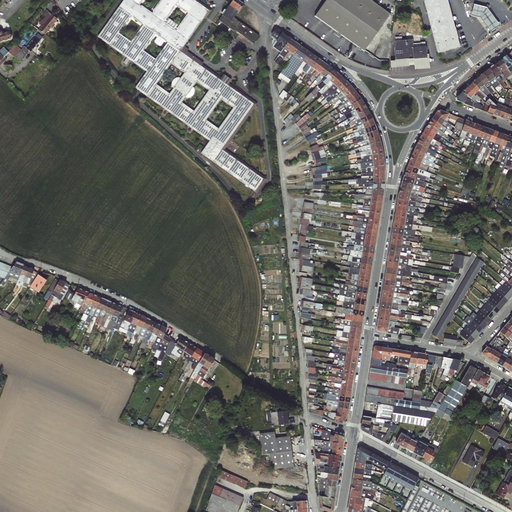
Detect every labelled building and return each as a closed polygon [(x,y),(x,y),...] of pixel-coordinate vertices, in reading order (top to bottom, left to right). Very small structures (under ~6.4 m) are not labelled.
[(135,88),(210,141),(201,153),(257,193),(266,179),(225,149),(257,104),(229,84),(231,80),(224,75),(222,78),(202,64),(181,49),(183,46),(203,18),(205,19),(212,10),(197,0),(123,0),(97,37),(147,72),(135,88)] [(243,4),(237,0),(233,0),(222,15),(231,22),(239,10),(243,4)] [(366,54),(393,16),(370,0),(325,0),(314,16),(366,54)] [(447,0),(427,0),(423,1),(437,53),(460,47),(447,0)] [(485,7),(474,4),(471,16),(480,18),(490,32),(500,25),(488,9),(489,6),(487,4),(485,6),(485,7)] [(231,22),(222,15),(218,20),(234,31),(235,30),(240,23),(241,22),(239,10),(231,22)] [(252,10),(242,12),(243,22),(253,20),(252,10)] [(51,27),(56,21),(57,20),(54,17),(51,15),(50,17),(47,15),(43,21),(51,27)] [(390,45),(393,16),(366,54),(373,58),(383,41),(390,45)] [(44,35),(51,27),(43,21),(42,21),(39,24),(40,25),(37,29),(38,30),(44,35)] [(240,23),(235,30),(253,44),(258,36),(240,23)] [(290,39),(276,28),(271,36),(272,36),(276,40),(276,41),(284,47),(290,39)] [(0,41),(11,37),(8,30),(1,33),(1,32),(1,31),(1,30),(0,30),(0,29),(0,41)] [(31,51),(40,40),(35,36),(26,48),(30,50),(31,51)] [(276,40),(272,36),(272,38),(273,39),(272,41),(273,48),(280,53),(283,48),(284,47),(276,41),(276,40)] [(295,42),(290,39),(284,47),(283,48),(287,51),(288,52),(295,42)] [(412,47),(425,46),(425,42),(420,42),(420,43),(413,43),(413,39),(395,41),(394,48),(395,61),(413,59),(412,47)] [(300,46),(295,42),(288,52),(293,55),(300,46)] [(22,50),(14,44),(8,52),(15,58),(22,50)] [(15,58),(14,59),(19,63),(30,50),(26,48),(24,46),(22,50),(15,58)] [(188,49),(183,46),(181,49),(202,64),(203,63),(187,51),(188,49)] [(304,49),(300,46),(293,55),(298,58),(304,49)] [(412,47),(413,59),(427,58),(427,57),(426,46),(425,46),(412,47)] [(4,47),(0,49),(0,65),(7,60),(4,57),(8,52),(4,47)] [(309,52),(304,49),(298,58),(303,62),(309,52)] [(293,55),(288,52),(285,57),(289,60),(293,55)] [(314,56),(309,52),(303,62),(307,65),(314,56)] [(35,53),(33,55),(37,59),(38,58),(42,61),(45,57),(41,53),(39,55),(38,54),(37,53),(36,54),(35,53)] [(298,58),(293,55),(289,60),(288,62),(285,67),(287,69),(290,70),(291,68),(294,64),(298,58)] [(477,105),(472,98),(482,90),(486,95),(489,92),(486,89),(484,88),(485,86),(495,77),(504,88),(507,86),(503,81),(511,74),(511,59),(508,55),(504,58),(503,61),(500,60),(457,95),(456,101),(482,109),(478,105),(477,105)] [(318,59),(314,56),(307,65),(310,67),(312,68),(318,59)] [(427,58),(413,59),(395,61),(395,62),(390,63),(390,69),(414,67),(414,70),(429,70),(428,56),(427,57),(427,58)] [(54,64),(45,57),(42,61),(52,68),(54,64)] [(289,60),(285,57),(283,59),(279,66),(281,68),(287,61),(288,62),(289,60)] [(303,62),(298,58),(294,64),(297,65),(299,67),(303,62)] [(323,62),(318,59),(312,68),(316,71),(323,62)] [(301,74),(307,65),(303,62),(299,67),(298,69),(296,71),(301,74)] [(328,66),(323,62),(316,71),(320,74),(328,66)] [(310,67),(307,65),(301,74),(298,78),(300,80),(304,74),(310,67)] [(333,69),(328,66),(320,74),(326,78),(333,69)] [(278,76),(286,82),(288,79),(294,70),(291,68),(290,70),(288,73),(285,71),(287,69),(285,67),(282,70),(278,76)] [(296,71),(298,69),(295,67),(294,70),(288,79),(286,82),(288,83),(296,72),(296,71)] [(316,71),(312,68),(305,77),(309,80),(310,79),(312,76),(316,71)] [(337,73),(333,69),(326,78),(322,82),(323,82),(325,85),(329,81),(337,73)] [(320,74),(316,71),(312,76),(310,79),(314,82),(320,74)] [(341,76),(337,73),(329,81),(333,85),(341,76)] [(318,87),(323,82),(322,82),(326,78),(320,74),(314,82),(313,83),(317,86),(318,87)] [(346,81),(341,76),(333,85),(337,88),(346,81)] [(329,81),(325,85),(318,91),(320,93),(316,96),(318,98),(320,97),(325,91),(328,89),(333,85),(329,81)] [(350,85),(346,81),(337,88),(341,92),(350,85)] [(325,85),(323,82),(318,87),(317,86),(305,98),(308,102),(318,91),(325,85)] [(354,89),(350,85),(341,92),(344,96),(354,89)] [(341,92),(337,88),(332,93),(328,96),(329,97),(326,100),(328,103),(330,101),(335,96),(341,92)] [(332,93),(328,89),(325,91),(327,93),(326,94),(326,95),(324,97),(325,99),(328,96),(332,93)] [(357,94),(354,89),(344,96),(346,98),(348,101),(357,94)] [(290,95),(283,90),(279,96),(286,101),(290,95)] [(344,96),(341,92),(335,96),(330,101),(333,105),(337,102),(339,100),(344,96)] [(361,99),(357,94),(348,101),(351,105),(361,99)] [(294,98),(291,96),(286,102),(289,105),(294,99),(294,98)] [(346,98),(344,96),(339,100),(337,102),(338,104),(339,106),(337,108),(339,110),(340,110),(341,111),(351,105),(348,101),(346,98)] [(498,116),(502,106),(504,100),(499,98),(496,104),(492,114),(498,116)] [(503,118),(507,108),(510,102),(510,100),(505,98),(504,100),(502,106),(498,116),(503,118)] [(364,104),(361,99),(351,105),(354,110),(364,104)] [(509,120),(511,111),(511,102),(510,102),(507,108),(503,118),(509,120)] [(366,108),(364,104),(354,110),(357,114),(366,108)] [(354,110),(351,105),(341,111),(344,115),(354,110)] [(370,114),(366,108),(357,114),(359,119),(370,114)] [(357,114),(354,110),(344,115),(345,118),(347,120),(349,119),(357,114)] [(435,114),(444,121),(449,114),(439,110),(438,111),(435,114)] [(288,127),(299,116),(298,114),(296,116),(295,115),(295,114),(293,112),(284,121),(286,123),(288,127)] [(359,119),(357,114),(349,119),(350,121),(348,122),(349,124),(359,119)] [(372,119),(370,114),(359,119),(362,124),(372,119)] [(452,126),(444,121),(435,114),(432,118),(450,131),(452,126)] [(452,132),(450,131),(432,118),(428,123),(443,133),(445,131),(450,135),(452,132)] [(375,125),(372,119),(362,124),(364,129),(375,125)] [(306,120),(304,122),(298,127),(300,130),(307,125),(307,124),(307,123),(308,122),(306,120)] [(465,120),(461,131),(457,143),(459,144),(460,142),(462,142),(463,138),(464,139),(466,133),(470,122),(465,120)] [(470,122),(466,133),(464,139),(463,144),(468,146),(469,142),(472,135),(476,124),(470,122)] [(447,135),(443,133),(428,123),(426,127),(441,138),(444,140),(447,135)] [(364,129),(362,124),(356,126),(357,129),(355,130),(352,131),(353,133),(354,133),(364,129)] [(476,124),(472,135),(469,142),(475,144),(477,137),(481,126),(476,124)] [(377,130),(375,125),(364,129),(366,134),(377,130)] [(483,139),(487,128),(481,126),(477,137),(475,144),(472,153),(477,155),(479,151),(483,139)] [(308,128),(302,133),(303,135),(310,131),(311,130),(309,127),(308,128)] [(438,142),(441,138),(426,127),(422,133),(438,142)] [(487,128),(483,139),(479,151),(483,154),(488,141),(492,130),(487,128)] [(366,134),(364,129),(354,133),(356,137),(366,134)] [(378,136),(377,130),(366,134),(367,139),(378,136)] [(494,143),(497,132),(492,130),(488,141),(483,154),(482,156),(481,163),(482,163),(485,156),(486,157),(487,155),(489,156),(489,155),(494,143)] [(499,145),(503,135),(497,132),(494,143),(489,155),(495,157),(499,145)] [(443,145),(438,142),(422,133),(420,138),(435,147),(438,148),(439,146),(441,147),(443,145)] [(357,143),(367,139),(366,134),(356,137),(355,138),(356,140),(357,143)] [(503,135),(499,145),(495,157),(494,160),(499,162),(505,147),(508,137),(503,135)] [(380,141),(378,136),(367,139),(369,145),(380,141)] [(510,149),(511,143),(511,137),(508,137),(505,147),(499,162),(497,168),(502,170),(504,165),(510,149)] [(417,143),(433,151),(435,147),(420,138),(417,143)] [(381,147),(380,141),(369,145),(370,150),(381,147)] [(437,154),(433,151),(417,143),(414,149),(433,157),(433,156),(435,156),(437,154)] [(370,150),(369,145),(361,147),(362,149),(355,151),(355,154),(370,150)] [(382,153),(381,147),(370,150),(371,155),(382,153)] [(435,158),(433,157),(414,149),(412,154),(432,163),(435,158)] [(321,151),(311,154),(313,161),(323,158),(321,151)] [(383,159),(382,153),(371,155),(372,161),(383,159)] [(433,167),(434,164),(432,163),(412,154),(409,160),(427,167),(428,165),(433,167)] [(372,161),(371,155),(363,157),(363,159),(357,160),(357,164),(360,163),(372,161)] [(425,171),(427,167),(409,160),(407,165),(425,171)] [(429,178),(431,174),(425,171),(407,165),(405,170),(422,176),(429,178)] [(420,181),(422,176),(405,170),(403,176),(420,181)] [(430,188),(431,184),(420,181),(403,176),(402,182),(423,188),(424,186),(430,188)] [(372,184),(373,178),(368,178),(363,179),(356,179),(356,184),(358,184),(358,187),(361,187),(361,189),(372,189),(372,184)] [(400,187),(423,193),(423,188),(402,182),(400,187)] [(424,193),(423,193),(400,187),(398,192),(416,196),(422,198),(422,196),(423,196),(424,193)] [(415,202),(416,196),(398,192),(397,198),(415,202)] [(416,202),(415,202),(397,198),(396,204),(407,206),(415,207),(416,202)] [(370,201),(364,200),(363,202),(358,201),(358,205),(356,205),(356,207),(359,208),(359,210),(368,211),(369,206),(370,201)] [(415,207),(407,206),(396,204),(395,210),(418,214),(419,211),(414,210),(415,207)] [(368,211),(359,210),(358,210),(357,215),(357,221),(367,223),(368,217),(368,211)] [(418,214),(395,210),(394,215),(406,217),(417,219),(416,216),(424,217),(424,215),(418,214)] [(312,214),(302,213),(301,218),(309,220),(309,221),(310,221),(312,214)] [(417,219),(406,217),(394,215),(393,221),(405,223),(416,225),(417,219)] [(367,223),(357,221),(355,221),(354,227),(353,233),(365,234),(366,229),(367,223)] [(405,223),(393,221),(392,227),(404,229),(415,231),(416,225),(405,223)] [(415,231),(404,229),(392,227),(391,233),(403,235),(414,237),(415,231)] [(414,237),(403,235),(391,233),(390,238),(402,241),(408,241),(409,238),(413,239),(414,237)] [(401,246),(411,248),(412,244),(408,243),(408,241),(402,241),(390,238),(389,244),(401,246)] [(410,248),(401,246),(389,244),(388,250),(400,252),(409,254),(410,248)] [(409,254),(400,252),(388,250),(388,256),(399,258),(408,259),(413,260),(413,257),(409,256),(409,254)] [(460,267),(463,268),(465,254),(454,253),(452,272),(459,272),(460,267)] [(406,265),(407,265),(408,259),(399,258),(388,256),(387,261),(398,264),(406,265)] [(431,335),(440,340),(485,263),(477,258),(431,335)] [(308,261),(301,259),(299,271),(310,273),(310,271),(311,267),(311,261),(308,261)] [(406,265),(398,264),(387,261),(386,267),(397,269),(410,272),(417,273),(418,270),(411,268),(411,267),(405,266),(406,265)] [(6,275),(12,267),(0,262),(0,276),(4,278),(6,275)] [(18,280),(24,265),(16,262),(12,267),(6,275),(4,278),(0,284),(4,287),(8,281),(11,277),(18,280)] [(22,285),(29,267),(24,265),(18,280),(17,283),(22,285)] [(511,271),(506,266),(502,271),(511,278),(511,271)] [(34,269),(29,267),(22,285),(24,286),(25,283),(28,284),(29,281),(32,282),(37,274),(37,273),(33,271),(34,269)] [(406,277),(409,277),(410,272),(397,269),(386,267),(385,273),(397,275),(406,277)] [(511,286),(511,278),(502,271),(498,275),(507,283),(511,286)] [(406,277),(397,275),(385,273),(384,279),(396,281),(408,283),(409,280),(405,279),(406,277)] [(38,275),(30,287),(38,292),(46,280),(38,275)] [(439,291),(447,292),(448,276),(435,276),(435,281),(439,281),(439,291)] [(54,290),(59,281),(55,279),(50,288),(51,289),(54,290)] [(408,283),(396,281),(384,279),(383,284),(395,287),(401,287),(401,285),(408,286),(408,283)] [(59,281),(54,290),(52,293),(45,306),(48,308),(51,302),(51,301),(53,297),(57,299),(59,294),(66,283),(59,280),(59,281)] [(66,283),(59,294),(63,296),(69,285),(66,283)] [(511,295),(511,294),(511,286),(507,283),(503,287),(511,295)] [(408,295),(409,295),(409,291),(405,290),(406,288),(401,287),(395,287),(383,284),(382,290),(394,292),(408,295)] [(71,300),(82,306),(89,292),(78,287),(71,300)] [(507,300),(511,295),(503,287),(499,292),(507,300)] [(310,290),(300,288),(299,294),(312,296),(313,291),(310,290)] [(51,292),(50,291),(49,290),(48,290),(43,299),(46,300),(51,292)] [(408,295),(394,292),(382,290),(381,296),(393,298),(401,300),(402,297),(407,298),(408,295)] [(355,292),(347,291),(346,297),(344,296),(343,302),(350,303),(354,303),(354,298),(355,292)] [(89,292),(82,306),(80,309),(83,310),(85,304),(88,305),(93,294),(89,292)] [(503,305),(507,300),(499,292),(494,297),(503,305)] [(436,304),(443,305),(444,294),(437,293),(436,304)] [(93,294),(88,305),(85,311),(84,312),(86,313),(87,311),(90,312),(98,296),(93,294)] [(98,296),(90,312),(88,315),(93,316),(102,298),(98,296)] [(401,300),(393,298),(381,296),(380,302),(392,304),(407,306),(408,304),(401,302),(401,300)] [(499,310),(503,305),(494,297),(490,302),(499,310)] [(97,319),(105,299),(102,298),(93,316),(92,317),(97,319)] [(104,317),(111,302),(105,299),(97,319),(95,323),(97,324),(101,316),(104,317)] [(311,308),(311,309),(313,309),(314,302),(301,301),(300,307),(302,307),(308,308),(311,308)] [(116,304),(111,302),(104,317),(100,325),(98,329),(100,330),(102,326),(103,327),(107,319),(109,320),(116,304)] [(407,306),(392,304),(380,302),(379,307),(391,310),(397,310),(397,309),(407,310),(407,306)] [(495,314),(499,310),(490,302),(486,307),(495,314)] [(121,317),(125,308),(116,304),(109,320),(106,328),(105,330),(108,332),(109,328),(110,328),(113,321),(115,322),(119,316),(121,317)] [(397,310),(391,310),(379,307),(379,313),(390,315),(405,318),(405,314),(400,313),(400,311),(397,310)] [(491,319),(495,314),(486,307),(482,312),(491,319)] [(135,312),(125,308),(121,317),(120,320),(122,321),(123,320),(124,320),(127,322),(125,328),(123,327),(123,329),(125,330),(125,329),(127,330),(130,323),(135,312)] [(136,326),(140,315),(135,312),(130,323),(133,325),(130,332),(132,333),(136,326)] [(486,324),(491,319),(482,312),(478,317),(486,324)] [(405,318),(390,315),(379,313),(378,319),(389,321),(404,323),(405,318)] [(352,315),(345,314),(344,320),(340,319),(339,324),(343,324),(343,326),(350,327),(351,321),(352,315)] [(135,334),(138,335),(146,318),(140,315),(136,326),(139,327),(135,334)] [(482,329),(486,324),(478,317),(473,321),(482,329)] [(147,331),(151,320),(146,318),(138,335),(137,338),(139,339),(140,336),(141,337),(144,330),(147,331)] [(389,321),(378,319),(377,325),(388,327),(389,321)] [(156,323),(151,320),(147,331),(149,332),(146,339),(148,340),(156,323)] [(421,337),(422,332),(427,333),(429,322),(423,321),(422,326),(418,325),(418,330),(420,330),(419,336),(421,337)] [(478,334),(482,329),(473,321),(469,326),(478,334)] [(161,325),(156,323),(148,340),(151,341),(154,335),(157,336),(161,326),(162,326),(161,325)] [(511,327),(507,323),(503,327),(511,334),(511,327)] [(388,327),(377,325),(376,329),(377,331),(387,333),(388,327)] [(167,329),(161,326),(157,336),(154,343),(153,345),(157,347),(156,349),(160,351),(157,358),(162,360),(165,353),(171,339),(164,335),(167,329)] [(474,339),(478,334),(469,326),(465,331),(474,339)] [(511,334),(503,327),(499,332),(505,337),(507,339),(510,341),(507,346),(510,347),(511,344),(511,334)] [(469,344),(474,339),(465,331),(461,336),(469,344)] [(444,342),(457,344),(458,335),(445,334),(444,342)] [(176,342),(171,339),(165,353),(169,355),(167,358),(177,363),(183,351),(189,343),(179,337),(176,342)] [(486,358),(497,338),(495,337),(481,353),(481,355),(486,358)] [(497,338),(486,358),(491,360),(503,340),(498,337),(497,338)] [(507,339),(505,337),(503,340),(491,360),(496,363),(505,349),(506,348),(503,346),(507,339)] [(347,344),(335,342),(334,346),(340,347),(340,350),(335,349),(334,354),(334,357),(338,358),(338,360),(344,361),(345,355),(346,350),(347,344)] [(197,348),(189,343),(183,351),(186,353),(189,355),(188,357),(185,363),(187,364),(197,348)] [(372,352),(391,355),(392,348),(375,346),(373,347),(372,352)] [(204,353),(197,348),(187,364),(183,371),(186,372),(192,363),(194,364),(191,368),(194,370),(198,363),(204,353)] [(391,355),(390,362),(409,365),(411,352),(392,348),(391,355)] [(505,349),(496,363),(502,366),(509,354),(506,352),(508,351),(505,349)] [(509,354),(502,366),(507,369),(511,358),(511,351),(510,351),(509,354)] [(391,355),(372,352),(371,358),(390,362),(391,355)] [(416,364),(417,353),(411,352),(409,365),(407,376),(414,376),(416,364)] [(204,353),(198,363),(200,364),(196,371),(196,373),(195,374),(197,375),(200,371),(209,356),(204,353)] [(417,353),(416,364),(422,365),(425,354),(421,353),(417,353)] [(425,354),(422,365),(422,368),(425,369),(424,376),(430,377),(431,368),(436,369),(437,367),(440,368),(443,357),(425,354)] [(215,359),(209,356),(200,371),(197,375),(194,382),(208,389),(209,385),(203,381),(202,380),(207,371),(215,359)] [(446,375),(452,359),(443,357),(440,368),(444,369),(440,379),(444,381),(446,375)] [(390,362),(371,358),(368,379),(369,379),(405,385),(407,376),(409,365),(390,362)] [(452,359),(446,375),(451,377),(454,371),(456,371),(460,361),(453,358),(452,359)] [(344,361),(338,360),(337,366),(332,365),(328,364),(326,370),(332,371),(339,372),(342,373),(343,367),(344,361)] [(469,385),(477,370),(469,366),(460,383),(455,380),(451,387),(447,385),(442,394),(438,392),(431,405),(426,403),(426,402),(420,401),(419,406),(437,409),(451,416),(469,385)] [(477,370),(469,385),(474,388),(475,386),(483,373),(477,370)] [(186,372),(183,371),(175,386),(179,388),(187,373),(186,372)] [(483,373),(475,386),(480,389),(481,387),(486,389),(489,384),(489,383),(490,380),(489,379),(490,376),(483,373)] [(341,379),(329,376),(328,380),(331,380),(331,383),(329,382),(328,388),(330,388),(340,390),(340,384),(341,379)] [(498,399),(500,400),(507,387),(500,382),(491,398),(496,401),(498,399)] [(511,408),(511,389),(507,387),(500,400),(498,403),(511,410),(511,408)] [(339,396),(329,394),(324,393),(323,399),(327,400),(338,402),(339,396)] [(485,395),(482,400),(487,403),(490,397),(485,395)] [(272,411),(272,416),(278,416),(279,424),(289,423),(288,410),(272,411)] [(159,424),(164,426),(171,413),(166,411),(159,424)] [(346,421),(347,415),(336,413),(335,421),(342,423),(342,421),(344,422),(346,421)] [(496,438),(500,431),(497,430),(499,425),(489,420),(483,433),(496,438)] [(333,442),(334,434),(322,430),(321,435),(322,435),(321,441),(331,442),(333,442)] [(294,466),(291,435),(276,436),(275,431),(260,432),(263,455),(272,454),(274,471),(285,470),(284,467),(294,466)] [(401,432),(396,443),(433,461),(440,448),(421,438),(419,441),(401,432)] [(333,442),(343,444),(344,439),(342,436),(334,434),(333,442)] [(331,442),(321,441),(313,439),(314,446),(322,447),(330,448),(331,442)] [(497,440),(493,448),(502,452),(506,443),(497,440)] [(332,449),(341,450),(343,444),(333,442),(331,442),(330,448),(332,449)] [(463,461),(476,467),(484,450),(471,444),(463,461)] [(327,461),(328,454),(320,453),(314,452),(316,465),(320,466),(324,466),(326,467),(327,461)] [(327,461),(339,463),(340,456),(331,455),(328,454),(327,461)] [(354,467),(371,471),(376,471),(377,474),(381,474),(383,472),(383,469),(370,464),(355,462),(354,467)] [(327,473),(337,475),(338,469),(326,467),(324,466),(323,472),(327,473)] [(353,473),(370,476),(371,471),(354,467),(353,473)] [(511,469),(509,468),(498,494),(505,497),(509,490),(511,491),(511,469)] [(218,477),(246,488),(249,480),(221,469),(218,477)] [(370,476),(353,473),(352,479),(369,482),(370,476)] [(369,482),(352,479),(351,484),(370,487),(371,482),(369,482)] [(209,501),(236,511),(238,511),(245,496),(215,484),(209,501)] [(370,487),(351,484),(350,490),(373,495),(375,496),(377,493),(376,492),(376,490),(381,492),(383,489),(375,486),(373,489),(370,487)] [(373,495),(350,490),(349,496),(365,498),(371,500),(373,497),(373,495)] [(296,511),(296,510),(296,501),(292,502),(292,510),(290,510),(290,507),(286,505),(287,501),(269,493),(266,499),(284,509),(284,511),(296,511)] [(324,497),(319,496),(320,508),(330,511),(332,510),(333,498),(324,497)] [(365,498),(349,496),(348,502),(364,505),(365,498)] [(453,511),(426,497),(425,507),(425,509),(423,511),(453,511)] [(296,510),(307,508),(306,500),(296,501),(296,510)] [(254,511),(259,511),(261,508),(258,507),(259,503),(255,502),(252,511),(254,511)] [(362,511),(364,505),(348,502),(347,507),(358,511),(362,511)]
